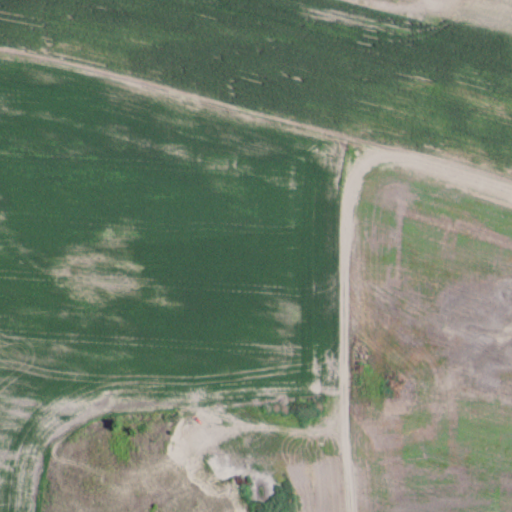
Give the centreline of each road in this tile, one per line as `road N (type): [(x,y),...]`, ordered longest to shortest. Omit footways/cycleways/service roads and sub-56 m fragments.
road 1 (residential): [(0,52),(324,129),(511,184)]
road 2 (residential): [(352,416),(70,417),(49,452),(39,511)]
road 3 (residential): [(387,151),(353,191),(353,511)]
road 4 (residential): [(488,331),(349,285)]
